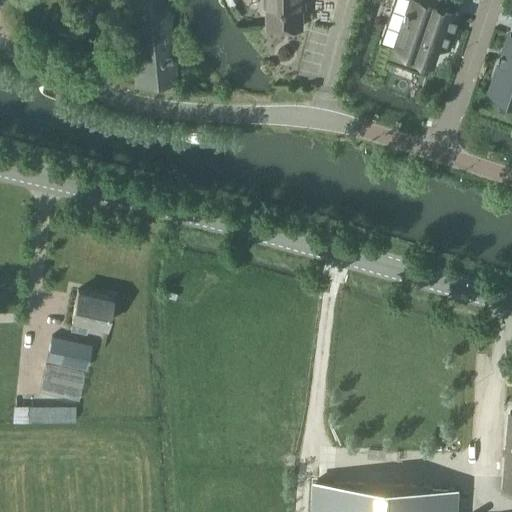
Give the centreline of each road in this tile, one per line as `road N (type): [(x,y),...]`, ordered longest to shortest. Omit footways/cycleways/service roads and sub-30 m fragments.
road 1 (unclassified): [(511,177),(315,121),(172,114),(119,102),(0,48)]
road 2 (tertiary): [(511,305),(0,169)]
